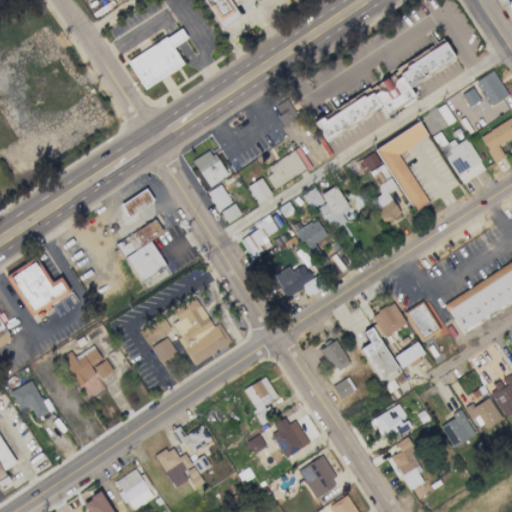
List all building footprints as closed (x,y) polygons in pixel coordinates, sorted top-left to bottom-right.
[(204,0),(220,27),(239,16),(229,0),(204,0)] [(142,88),(182,64),(172,46),(186,38),(180,28),(126,60),(142,88)] [(311,118),(323,139),(380,109),(383,115),(414,98),(407,85),(454,60),(447,46),(311,118)] [(507,94),(491,70),(474,81),(490,105),(507,94)] [(460,93),(466,107),(478,101),(472,87),(460,93)] [(274,106),(279,113),(276,116),(283,126),(297,116),(285,99),(274,106)] [(493,162),(503,156),(497,144),(511,135),(511,116),(478,136),(493,162)] [(375,147),(413,211),(427,203),(397,153),(426,136),(418,121),(375,147)] [(460,183),(484,169),(465,138),(455,144),(451,138),(438,146),(460,183)] [(267,166),(271,172),(264,176),(272,189),(310,166),(297,146),(267,166)] [(379,164),(373,152),(355,160),(361,173),(379,164)] [(224,180),(211,159),(208,161),(205,156),(189,166),(197,177),(206,192),(224,180)] [(270,194),(260,177),(246,185),(256,202),(270,194)] [(375,185),(380,194),(370,199),(382,222),(398,213),(387,193),(396,188),(390,177),(375,185)] [(206,191),(215,210),(229,203),(220,184),(206,191)] [(340,213),(349,208),(334,185),(319,194),(324,202),(316,207),(330,230),(345,221),(340,213)] [(301,194),(308,209),(322,203),(314,187),(301,194)] [(149,205),(142,194),(131,201),(118,210),(125,221),(138,212),(149,205)] [(226,222),(240,214),(233,203),(219,211),(226,222)] [(249,258),(270,247),(264,236),(276,230),(268,215),(252,223),(255,230),(238,239),(249,258)] [(327,262),(314,243),(326,235),(314,218),(293,232),(317,269),(327,262)] [(159,236),(152,224),(112,249),(120,261),(159,236)] [(284,297),(301,287),(307,296),(318,289),(300,260),(272,276),(284,297)] [(49,287),(33,261),(6,278),(29,315),(67,292),(60,281),(49,287)] [(511,302),(460,336),(441,308),(511,261),(511,302)] [(230,343),(218,322),(210,326),(195,297),(171,309),(177,320),(170,324),(192,363),(230,343)] [(371,313),(382,335),(404,324),(393,302),(371,313)] [(438,329),(420,302),(402,314),(420,341),(438,329)] [(169,330),(162,317),(138,331),(145,343),(169,330)] [(0,336),(3,343),(10,339),(0,320),(0,336)] [(400,373),(377,338),(382,335),(375,323),(361,332),(368,342),(359,348),(387,392),(395,387),(390,379),(400,373)] [(149,347),(159,363),(175,352),(165,336),(149,347)] [(347,363),(335,340),(319,348),(331,372),(347,363)] [(400,367),(422,352),(415,341),(392,356),(400,367)] [(72,357),(70,354),(62,359),(85,399),(102,389),(97,379),(110,372),(94,344),(72,357)] [(503,415),(511,409),(511,378),(510,375),(487,388),(503,415)] [(273,417),(266,404),(276,399),(265,376),(242,388),(259,423),(273,417)] [(353,390),(345,377),(331,385),(338,399),(353,390)] [(8,390),(19,414),(31,409),(35,417),(46,412),(31,379),(8,390)] [(500,419),(482,385),(470,392),(475,401),(465,406),(478,431),(500,419)] [(410,429),(406,418),(404,419),(398,405),(371,417),(379,435),(390,431),(392,436),(410,429)] [(439,426),(450,447),(473,435),(459,408),(450,413),(453,418),(439,426)] [(287,424),(284,420),(267,430),(284,457),(308,443),(293,420),(287,424)] [(179,437),(188,453),(210,440),(201,425),(179,437)] [(264,446),(257,434),(245,441),(252,453),(264,446)] [(394,443),(398,451),(390,455),(406,490),(422,483),(417,472),(421,470),(406,437),(394,443)] [(0,474),(15,465),(0,439),(0,474)] [(184,453),(177,457),(170,446),(154,455),(173,488),(187,480),(192,488),(201,482),(184,453)] [(191,461),(198,472),(209,466),(202,455),(191,461)] [(336,486),(323,456),(297,468),(310,498),(336,486)] [(117,491),(130,511),(152,497),(133,468),(113,481),(119,490),(117,491)] [(113,511),(102,491),(79,503),(84,511),(113,511)] [(356,511),(346,494),(328,505),(332,511),(356,511)]
